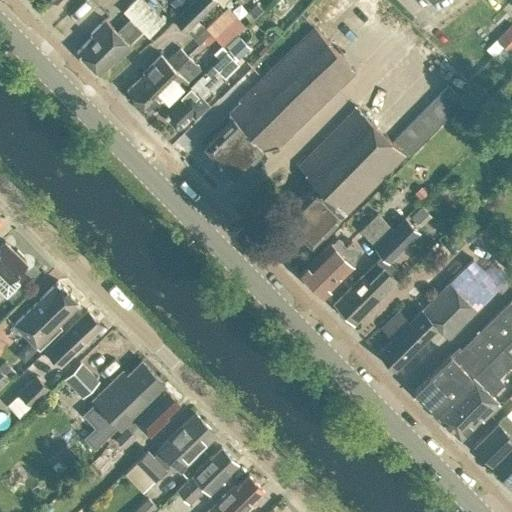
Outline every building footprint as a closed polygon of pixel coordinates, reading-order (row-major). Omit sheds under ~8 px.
[(89,37),(77,50),(98,72),(112,58),(114,60),(131,44),(129,43),(142,30),(148,36),(164,20),(144,0),(132,0),(123,9),(118,5),(91,31),(89,37)] [(186,30),(216,0),(193,0),(175,19),(186,30)] [(255,2),(250,7),(257,14),(262,9),(255,2)] [(222,44),(244,24),(227,6),(205,26),(222,44)] [(243,21),(249,15),(246,11),(239,16),(243,21)] [(502,45),(511,35),(511,25),(510,24),(496,38),(502,45)] [(314,26),(272,67),(239,98),(240,100),(228,112),(233,117),(205,144),(217,156),(216,157),(223,164),(223,163),(234,174),(261,148),(271,146),(276,146),(355,69),(314,26)] [(511,47),(511,35),(502,45),(508,51),(511,47)] [(237,59),(249,46),(240,36),(227,49),(237,59)] [(175,67),(188,54),(181,47),(168,59),(162,52),(146,68),(145,71),(128,89),(140,102),(152,91),(149,88),(165,73),(166,75),(174,67),(175,67)] [(189,83),(163,109),(168,113),(168,115),(168,117),(169,119),(171,121),(171,120),(172,122),(174,123),(176,123),(178,123),(178,124),(189,113),(193,117),(208,102),(201,96),(208,89),(207,87),(221,73),(224,76),(238,62),(226,50),(191,85),(189,83)] [(183,74),(195,61),(188,54),(175,67),(174,67),(166,75),(165,73),(149,88),(152,91),(140,102),(149,111),(162,98),(166,101),(188,79),(183,74)] [(408,152),(462,98),(447,84),(393,138),(408,152)] [(344,212),(404,152),(356,105),(297,164),(315,182),(282,215),(310,243),(342,210),(344,212)] [(404,215),(391,228),(373,246),(372,246),(387,262),(419,230),(415,226),(428,213),(418,202),(404,216),(404,215)] [(359,231),(373,246),(391,228),(377,213),(359,231)] [(353,262),(359,249),(350,240),(345,245),(337,237),(332,241),(331,240),(299,271),(321,293),(353,262)] [(12,275),(26,261),(22,258),(24,256),(16,248),(15,250),(5,240),(0,244),(0,290),(5,296),(19,282),(12,275)] [(464,284),(478,300),(508,273),(495,258),(464,284)] [(354,320),(395,279),(382,265),(368,280),(361,273),(334,300),(354,320)] [(57,322),(79,301),(57,279),(14,322),(38,347),(60,325),(57,322)] [(446,335),(474,306),(447,281),(421,308),(420,307),(407,321),(397,311),(380,328),(390,338),(377,351),(394,368),(436,325),(446,335)] [(436,412),(511,334),(511,300),(510,302),(508,299),(460,348),(463,351),(455,359),(449,353),(413,390),(436,412)] [(84,336),(98,322),(86,309),(44,350),(59,365),(86,338),(84,336)] [(511,361),(511,334),(436,412),(459,435),(479,415),(482,417),(497,401),(491,395),(499,386),(493,381),(511,361)] [(120,427),(165,383),(141,358),(126,373),(122,369),(92,398),(120,427)] [(0,368),(9,378),(16,372),(4,360),(0,364),(0,368)] [(64,378),(82,396),(99,380),(81,361),(64,378)] [(0,387),(8,379),(0,370),(0,387)] [(18,414),(48,386),(36,373),(18,390),(19,391),(7,402),(18,414)] [(178,401),(166,388),(131,422),(130,422),(89,462),(104,478),(126,457),(124,447),(144,427),(150,433),(164,418),(162,416),(178,401)] [(152,454),(148,450),(136,461),(153,478),(171,462),(179,470),(197,453),(195,452),(215,433),(194,411),(157,447),(158,448),(152,454)] [(473,443),(491,461),(511,440),(511,435),(509,433),(511,430),(511,420),(504,412),(473,443)] [(511,440),(491,461),(509,480),(511,476),(511,440)] [(220,477),(236,461),(220,445),(176,489),(188,501),(203,486),(209,492),(222,479),(220,477)] [(203,511),(239,511),(246,506),(243,503),(261,486),(247,473),(235,485),(233,483),(203,511)] [(147,495),(130,511),(149,511),(157,505),(147,495)]
